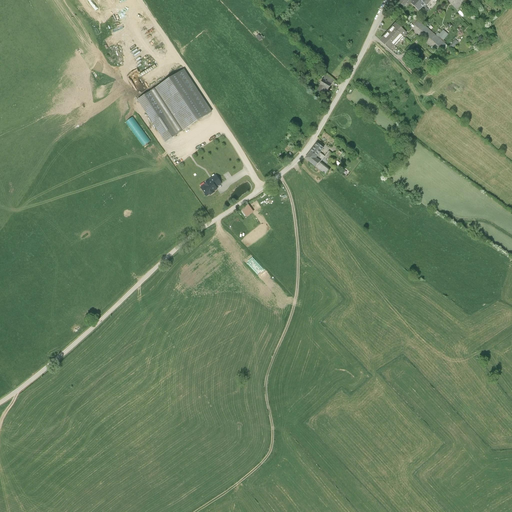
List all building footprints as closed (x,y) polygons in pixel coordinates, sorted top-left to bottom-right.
[(409,2),(406,0),(402,0),(399,4),(404,8),(409,2)] [(419,12),(423,8),(425,6),(418,0),(415,0),(411,5),(419,12)] [(436,36),(417,19),(413,25),(442,51),(447,46),(443,42),(436,36)] [(407,35),(396,26),(381,42),(391,52),(407,35)] [(443,42),(449,36),(443,31),(439,35),(438,34),(436,36),(443,42)] [(455,40),(449,47),(452,50),(459,44),(455,40)] [(143,76),(153,70),(151,66),(140,72),(143,76)] [(170,80),(154,91),(183,133),(199,123),(212,114),(183,71),(170,80)] [(326,76),(316,92),(325,97),(335,81),(326,76)] [(175,139),(183,133),(154,91),(146,96),(137,102),(166,145),(175,139)] [(316,145),(304,160),(317,170),(321,164),(316,160),(324,150),(316,145)] [(331,171),(321,164),(317,170),(327,177),(331,171)] [(210,180),(211,182),(215,188),(221,184),(216,176),(210,180)] [(211,182),(209,184),(208,183),(205,185),(206,186),(202,189),(207,196),(210,194),(210,195),(214,193),(213,192),(217,190),(215,188),(211,182)] [(250,206),(242,210),(246,217),(254,213),(250,206)]
